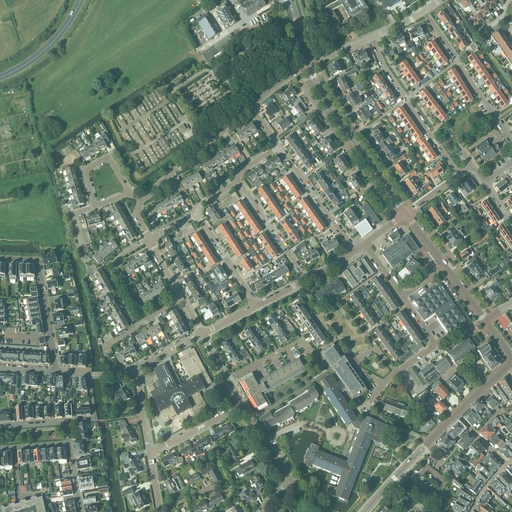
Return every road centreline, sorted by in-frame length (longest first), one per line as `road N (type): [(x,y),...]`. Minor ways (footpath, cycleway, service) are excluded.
road 1 (residential): [(398,219),(296,71)]
road 2 (tertiary): [(405,214),(328,107),(308,65)]
road 3 (residential): [(181,298),(143,316),(115,261),(149,239)]
road 4 (residential): [(141,200),(250,106)]
road 5 (residential): [(376,348),(341,299),(318,316),(349,361)]
road 6 (residential): [(129,192),(107,157),(84,170),(94,206),(120,196)]
road 7 (tertiary): [(364,511),(454,415)]
road 8 (residential): [(353,251),(279,146)]
road 9 (residential): [(306,280),(237,180)]
